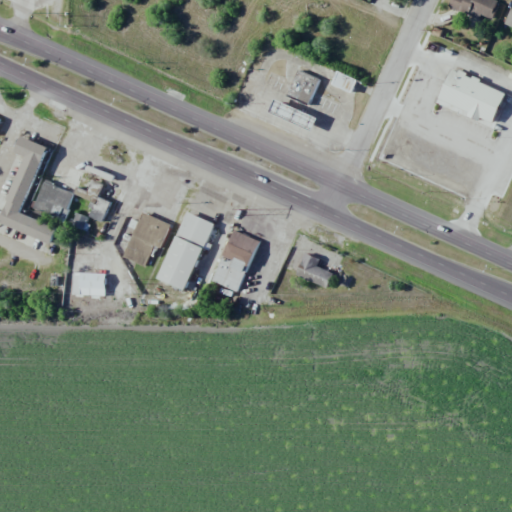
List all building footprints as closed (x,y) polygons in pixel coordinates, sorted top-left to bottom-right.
[(451,0),(448,8),(480,19),(481,16),(491,19),(497,0),(451,0)] [(511,8),(503,26),(511,29),(511,8)] [(287,97),(310,106),(320,79),(297,70),(287,97)] [(506,91),(451,70),(438,103),(493,124),(506,91)] [(332,85),(353,93),(358,79),(337,71),(332,85)] [(270,112),(313,131),(319,118),(276,99),(270,112)] [(53,244),(59,228),(23,214),(48,147),(22,137),(16,153),(26,156),(0,224),(53,244)] [(74,194),(46,181),(34,208),(61,221),(74,194)] [(108,228),(118,207),(96,196),(94,200),(95,200),(86,218),(108,228)] [(146,267),(155,244),(162,248),(172,224),(143,212),(124,258),(146,267)] [(159,280),(187,291),(214,223),(187,212),(159,280)] [(84,229),(87,216),(74,214),(72,226),(84,229)] [(259,240),(233,230),(214,282),(240,292),(259,240)] [(321,259),(306,253),(296,275),(327,288),(334,273),(318,266),(321,259)] [(106,274),(81,273),(80,293),(105,294),(106,274)]
